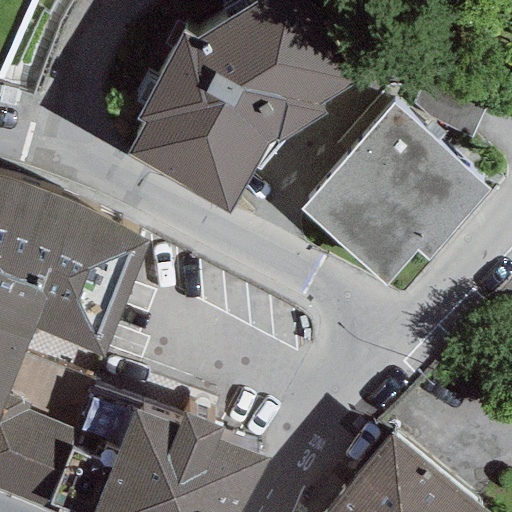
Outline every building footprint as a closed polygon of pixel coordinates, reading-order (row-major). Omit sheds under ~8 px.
[(0,0),(0,79),(35,0),(0,0)] [(143,126),(124,157),(227,214),(267,145),(326,116),(322,105),(355,84),(301,0),(257,0),(197,42),(182,34),(135,120),(143,126)] [(425,76),(411,103),(430,123),(471,138),(490,99),(425,76)] [(487,189),(395,103),(301,210),(384,285),(416,249),(428,260),(487,189)] [(25,185),(0,178),(0,414),(7,397),(32,329),(103,357),(149,243),(89,211),(25,185)] [(182,419),(91,388),(76,430),(48,506),(65,511),(238,511),(267,459),(215,440),(221,428),(184,414),(182,419)] [(28,405),(7,397),(0,414),(0,492),(46,510),(48,506),(76,430),(26,411),(28,405)] [(484,511),(390,435),(327,511),(484,511)]
